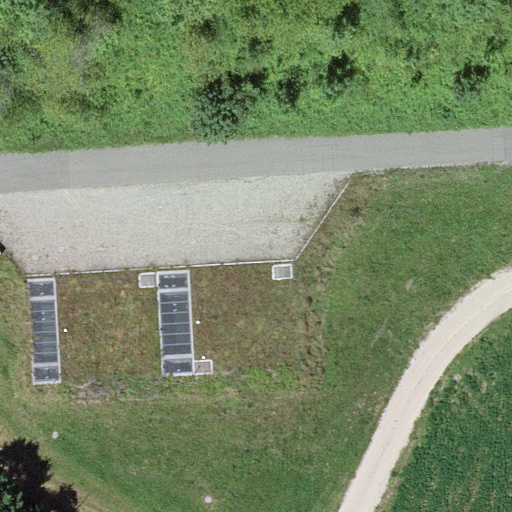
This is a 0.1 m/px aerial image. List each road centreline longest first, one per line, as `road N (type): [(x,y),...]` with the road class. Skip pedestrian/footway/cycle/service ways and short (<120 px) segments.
road 1 (tertiary): [(511,138),(0,167)]
road 2 (track): [(344,511),(433,353),(511,289)]
